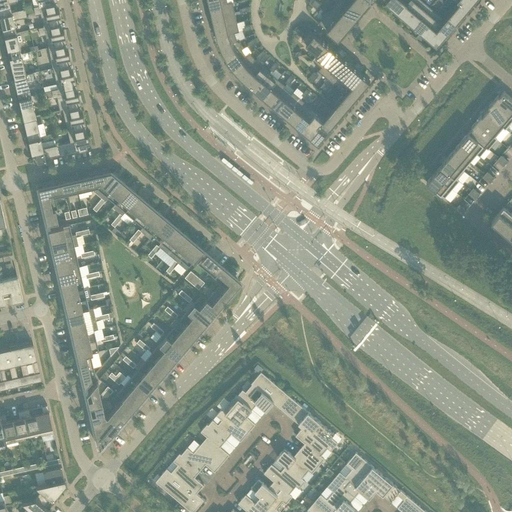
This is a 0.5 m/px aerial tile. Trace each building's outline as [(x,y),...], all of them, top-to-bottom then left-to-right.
[(0,0),(0,13),(11,11),(8,1),(11,0),(0,0)] [(337,0),(334,4),(354,21),(362,12),(348,0),(337,0)] [(348,0),(362,12),(370,3),(366,0),(348,0)] [(386,0),(385,1),(399,13),(409,0),(386,0)] [(406,19),(422,0),(421,0),(409,0),(399,13),(406,19)] [(422,0),(406,19),(414,25),(430,7),(422,0)] [(475,0),(457,0),(460,2),(468,8),(475,0)] [(58,9),(55,9),(53,2),(38,6),(33,7),(35,15),(40,14),(43,26),(38,28),(61,22),(58,9)] [(213,17),(235,12),(232,2),(227,3),(210,7),(213,17)] [(460,2),(450,14),(458,20),(468,8),(460,2)] [(354,21),(334,4),(327,13),(347,30),(354,21)] [(430,7),(414,25),(422,32),(437,13),(430,7)] [(11,11),(0,13),(0,21),(3,35),(16,32),(13,20),(26,17),(24,9),(11,12),(11,11)] [(215,27),(237,22),(235,12),(213,17),(215,27)] [(347,30),(327,13),(318,23),(338,40),(347,30)] [(429,38),(440,26),(445,19),(437,13),(422,32),(429,38)] [(458,20),(450,14),(445,19),(440,26),(447,33),(458,20)] [(48,48),(63,44),(66,43),(63,29),(59,30),(58,24),(61,23),(61,22),(38,28),(39,36),(45,34),(48,48)] [(217,38),(234,32),(239,31),(237,22),(215,27),(217,38)] [(447,33),(440,26),(429,38),(437,45),(447,33)] [(317,53),(326,43),(310,30),(301,39),(317,53)] [(3,35),(0,36),(2,43),(5,42),(8,56),(20,53),(16,32),(3,35)] [(234,32),(217,38),(218,39),(221,48),(237,40),(234,32)] [(237,40),(221,48),(222,49),(226,58),(242,49),(244,48),(239,39),(237,40)] [(321,67),(335,51),(326,43),(317,53),(312,59),(321,67)] [(53,68),(67,65),(71,64),(68,50),(64,51),(63,44),(48,48),(53,68)] [(242,49),(226,58),(227,59),(232,67),(246,56),(242,49)] [(327,79),(344,59),(335,51),(321,67),(318,71),(327,79)] [(8,56),(5,56),(7,63),(10,63),(13,77),(25,74),(20,53),(8,56)] [(239,75),(254,62),(256,60),(250,53),(246,56),(232,67),(233,68),(239,75)] [(344,59),(327,79),(336,86),(353,66),(344,59)] [(247,83),(260,67),(254,62),(239,75),(240,76),(247,83)] [(57,89),(72,86),(76,85),(73,71),(69,72),(67,65),(53,68),(56,85),(57,89)] [(255,89),(270,72),(262,65),(260,67),(247,83),(255,89)] [(352,87),(362,74),(353,66),(336,86),(345,94),(352,87)] [(25,74),(13,77),(10,77),(12,84),(15,84),(18,97),(30,94),(27,82),(34,81),(32,72),(25,74)] [(270,72),(255,89),(263,96),(277,79),(270,72)] [(362,74),(352,87),(360,93),(370,81),(362,74)] [(271,103),(284,87),(286,86),(277,79),(263,96),(271,103)] [(57,89),(51,91),(53,98),(59,97),(62,110),(77,107),(80,106),(81,106),(77,92),(74,92),(72,86),(65,88),(57,89)] [(278,109),(291,93),(284,87),(271,103),(278,109)] [(352,87),(345,94),(341,98),(349,105),(360,93),(352,87)] [(493,101),(510,115),(511,113),(511,98),(503,91),(499,96),(498,95),(493,101)] [(286,116),(301,99),(293,92),(291,93),(278,109),(286,116)] [(18,97),(15,98),(16,105),(19,104),(22,118),(35,115),(32,103),(39,101),(37,93),(30,95),(30,94),(18,97)] [(349,105),(341,98),(332,109),(333,109),(332,110),(339,116),(340,116),(349,105)] [(301,99),(286,116),(294,122),(309,105),(301,99)] [(489,108),(486,112),(502,125),(502,126),(503,127),(505,128),(509,131),(510,132),(511,129),(511,116),(510,115),(493,101),(488,107),(489,108)] [(302,129),(316,112),(309,105),(294,122),(302,129)] [(82,112),(79,113),(77,107),(62,110),(67,131),(74,129),(81,127),(85,126),(82,112)] [(321,122),(329,129),(340,116),(339,116),(332,110),(333,109),(332,109),(324,118),(321,122)] [(309,136),(321,122),(324,118),(316,112),(302,129),(309,136)] [(481,116),(476,121),(495,137),(497,138),(501,141),(509,131),(505,128),(503,127),(502,126),(502,125),(486,112),(482,116),(481,115),(481,116)] [(22,118),(20,119),(21,126),(24,125),(27,139),(40,136),(35,115),(22,118)] [(472,128),(468,132),(487,148),(488,149),(497,138),(495,137),(476,121),(471,127),(472,128)] [(329,129),(321,122),(309,136),(318,142),(329,129)] [(70,142),(56,145),(58,155),(84,149),(82,143),(89,141),(87,133),(83,134),(81,127),(74,129),(67,131),(70,142)] [(480,156),(487,148),(468,132),(461,141),(476,153),(480,156)] [(27,139),(24,140),(26,146),(29,146),(32,160),(58,155),(56,145),(42,149),(40,136),(27,139)] [(469,161),(476,153),(461,141),(455,148),(469,161)] [(462,169),(469,161),(455,148),(454,150),(448,156),(462,169)] [(501,155),(496,160),(500,163),(505,158),(501,155)] [(447,157),(441,165),(457,178),(459,180),(463,183),(469,175),(464,171),(464,170),(462,169),(448,156),(447,157)] [(505,158),(500,163),(503,166),(508,161),(505,158)] [(457,178),(441,165),(434,173),(452,188),(459,180),(457,178)] [(82,192),(96,188),(111,171),(110,171),(102,172),(102,174),(88,178),(87,176),(79,178),(82,192)] [(103,199),(106,196),(120,179),(119,179),(118,180),(115,177),(116,176),(111,171),(96,188),(94,191),(101,198),(103,199)] [(487,171),(482,177),(486,180),(491,174),(487,171)] [(452,188),(434,173),(426,182),(445,197),(452,188)] [(491,174),(486,180),(489,183),(494,177),(491,174)] [(62,196),(82,192),(79,178),(79,180),(67,182),(67,181),(59,182),(62,196)] [(106,196),(114,203),(115,204),(129,187),(127,188),(124,185),(125,184),(120,179),(106,196)] [(47,185),(38,187),(41,201),(43,201),(55,198),(62,196),(59,182),(58,183),(59,184),(47,187),(47,185)] [(122,215),(124,212),(138,195),(138,194),(137,196),(133,193),(134,191),(129,187),(115,204),(114,203),(112,207),(122,215)] [(473,188),(468,193),(472,196),(477,191),(473,188)] [(477,191),(472,196),(475,199),(480,194),(477,191)] [(124,212),(133,219),(147,203),(147,202),(146,204),(142,200),(143,199),(138,195),(124,212)] [(101,198),(97,203),(100,206),(107,197),(106,196),(103,199),(101,198)] [(55,198),(43,201),(45,212),(44,213),(46,223),(57,221),(54,209),(57,208),(55,198)] [(133,219),(142,227),(156,210),(155,211),(151,208),(152,207),(147,203),(133,219)] [(459,204),(456,207),(460,210),(463,213),(466,210),(463,207),(459,204)] [(511,214),(511,213),(504,207),(491,221),(500,228),(511,214)] [(149,238),(152,235),(151,235),(166,218),(165,218),(164,219),(161,216),(162,215),(156,210),(142,227),(139,230),(149,238)] [(133,219),(124,212),(122,215),(121,215),(123,216),(121,218),(129,224),(133,219)] [(511,230),(511,214),(500,228),(508,235),(511,230)] [(152,235),(160,242),(160,243),(175,226),(174,225),(173,227),(170,224),(171,222),(166,218),(151,235),(152,235)] [(49,229),(52,239),(71,235),(69,224),(49,229)] [(160,247),(167,253),(184,234),(183,233),(182,235),(179,232),(180,230),(175,226),(160,243),(160,242),(158,245),(160,247)] [(52,239),(54,250),(78,244),(75,234),(71,235),(52,239)] [(174,260),(176,261),(193,241),(192,242),(188,239),(189,238),(184,234),(167,253),(174,260)] [(193,241),(176,261),(178,263),(186,269),(201,251),(197,247),(198,246),(193,241)] [(54,250),(57,260),(76,256),(74,246),(78,245),(78,244),(54,250)] [(155,252),(162,259),(167,253),(160,247),(159,247),(155,252)] [(197,263),(214,277),(223,267),(223,266),(221,268),(212,260),(214,259),(206,252),(197,263)] [(174,260),(167,253),(162,259),(170,265),(174,260)] [(57,260),(59,271),(79,266),(76,256),(57,260)] [(178,263),(173,268),(181,274),(186,269),(178,263)] [(79,266),(59,271),(61,281),(85,276),(85,274),(88,273),(86,264),(79,266)] [(214,277),(220,283),(231,292),(239,283),(229,275),(230,273),(223,267),(214,277)] [(184,278),(189,281),(195,274),(190,271),(184,278)] [(189,281),(193,285),(199,278),(195,274),(189,281)] [(10,296),(11,302),(22,299),(17,276),(3,279),(7,297),(10,296)] [(85,276),(61,281),(64,292),(84,287),(88,286),(89,286),(87,278),(86,278),(85,276)] [(199,278),(193,285),(198,289),(204,282),(199,278)] [(206,299),(206,300),(215,308),(223,298),(225,299),(231,292),(220,283),(210,295),(206,299)] [(84,287),(64,292),(66,302),(86,298),(90,297),(90,295),(88,286),(84,287)] [(200,294),(193,302),(193,303),(208,316),(215,308),(200,294)] [(66,302),(69,313),(88,308),(86,298),(66,302)] [(183,309),(186,311),(201,324),(208,316),(193,303),(193,302),(190,300),(183,309)] [(88,308),(69,313),(71,323),(91,319),(95,318),(92,307),(88,308)] [(186,311),(179,319),(195,332),(201,324),(186,311)] [(169,325),(172,328),(172,327),(188,340),(195,332),(179,319),(176,316),(169,325)] [(91,319),(71,323),(74,334),(93,329),(97,328),(101,328),(104,327),(102,319),(96,320),(95,318),(91,319)] [(172,328),(165,335),(165,336),(181,349),(188,340),(172,327),(172,328)] [(93,329),(74,334),(76,344),(96,340),(100,339),(99,337),(103,336),(101,328),(97,328),(93,329)] [(155,342),(158,344),(174,357),(181,349),(165,336),(165,335),(162,333),(155,342)] [(76,344),(78,355),(98,350),(96,340),(76,344)] [(28,342),(20,344),(21,345),(25,364),(32,362),(34,373),(29,374),(28,375),(30,383),(41,380),(32,342),(28,343),(28,342)] [(158,344),(151,352),(167,365),(174,357),(158,344)] [(17,345),(9,346),(10,348),(14,366),(21,365),(23,376),(19,377),(16,377),(18,386),(30,383),(28,375),(25,364),(21,345),(20,345),(17,346),(17,345)] [(108,348),(110,356),(118,346),(108,348)] [(6,347),(0,348),(0,356),(3,369),(10,367),(12,378),(8,379),(5,380),(7,388),(17,386),(18,386),(16,377),(14,366),(10,348),(9,348),(6,349),(6,347)] [(98,350),(78,355),(81,367),(79,368),(84,387),(84,386),(95,374),(90,353),(98,351),(98,350)] [(151,352),(144,360),(160,373),(167,365),(151,352)] [(134,366),(137,369),(153,382),(160,373),(144,360),(141,358),(134,366)] [(258,364),(254,368),(259,372),(262,367),(258,364)] [(137,369),(130,377),(146,390),(153,382),(137,369)] [(116,376),(113,380),(118,384),(122,381),(116,376)] [(292,418),(294,415),(302,406),(269,378),(265,382),(257,376),(251,383),(252,384),(274,402),(292,418)] [(130,377),(123,385),(139,398),(146,390),(130,377)] [(88,406),(89,408),(102,405),(96,382),(90,388),(87,392),(90,406),(88,406)] [(274,402),(252,384),(245,391),(243,389),(236,396),(252,409),(257,403),(266,411),(274,402)] [(123,385),(116,393),(132,406),(139,398),(123,385)] [(104,389),(109,394),(113,390),(107,386),(104,389)] [(122,398),(106,416),(118,426),(125,417),(124,416),(132,406),(116,393),(116,394),(122,398)] [(252,409),(236,396),(235,395),(230,402),(229,401),(222,410),(248,432),(255,423),(246,416),(252,409)] [(42,413),(36,415),(41,436),(53,433),(47,405),(41,406),(42,413)] [(89,408),(94,431),(95,429),(106,416),(104,414),(102,405),(89,408)] [(302,406),(294,416),(300,421),(298,423),(302,427),(327,448),(331,451),(338,442),(331,437),(334,434),(305,409),(302,406)] [(28,409),(23,410),(29,435),(40,432),(41,436),(36,415),(30,416),(28,409)] [(208,424),(226,439),(231,433),(240,441),(248,432),(222,410),(221,409),(216,415),(222,419),(218,424),(213,419),(208,424)] [(19,418),(13,420),(18,441),(17,437),(29,435),(23,410),(17,411),(19,418)] [(5,414),(0,415),(0,417),(6,444),(18,441),(13,420),(7,421),(5,414)] [(95,429),(94,431),(97,444),(98,449),(118,426),(106,416),(95,429)] [(226,439),(208,424),(207,423),(200,431),(207,436),(200,444),(222,463),(230,454),(220,446),(226,439)] [(302,427),(295,435),(304,443),(299,449),(318,466),(324,458),(321,455),(327,448),(302,427)] [(222,463),(200,444),(193,452),(187,447),(181,454),(200,470),(205,464),(215,472),(222,463)] [(284,448),(277,457),(286,465),(286,464),(302,478),(308,470),(312,473),(318,466),(299,449),(293,456),(284,448)] [(377,489),(380,492),(381,491),(384,494),(388,489),(392,491),(396,486),(356,452),(346,463),(352,468),(377,489)] [(200,470),(181,454),(180,453),(173,460),(178,464),(171,472),(196,493),(204,485),(194,477),(200,470)] [(271,463),(264,473),(274,481),(289,493),(296,486),(299,488),(305,480),(302,478),(286,464),(286,465),(281,471),(271,463)] [(43,471),(45,483),(47,482),(57,491),(64,484),(64,483),(64,482),(64,481),(64,480),(63,480),(62,479),(62,476),(63,475),(61,466),(42,471),(43,471)] [(193,511),(204,499),(196,493),(171,472),(167,468),(160,476),(165,480),(161,486),(180,502),(181,500),(184,503),(183,504),(191,511),(193,511)] [(377,489),(352,468),(346,476),(340,471),(333,478),(355,497),(360,490),(369,498),(377,489)] [(327,499),(342,511),(357,511),(358,511),(349,503),(355,497),(333,478),(327,486),(333,491),(327,499)] [(259,479),(251,488),(260,496),(261,495),(276,508),(283,501),(286,504),(292,496),(289,493),(274,481),(268,487),(259,479)] [(34,498),(44,507),(52,498),(50,497),(56,490),(57,491),(47,482),(45,483),(35,485),(34,485),(41,491),(34,498)] [(426,511),(401,490),(391,501),(391,502),(398,494),(404,499),(397,507),(403,511),(426,511)] [(342,511),(327,499),(320,493),(307,509),(310,511),(342,511)] [(246,494),(238,503),(247,511),(247,510),(249,511),(278,511),(280,511),(276,508),(261,495),(260,496),(255,502),(246,494)] [(44,507),(34,498),(21,501),(27,507),(22,511),(37,511),(43,506),(44,507)]
